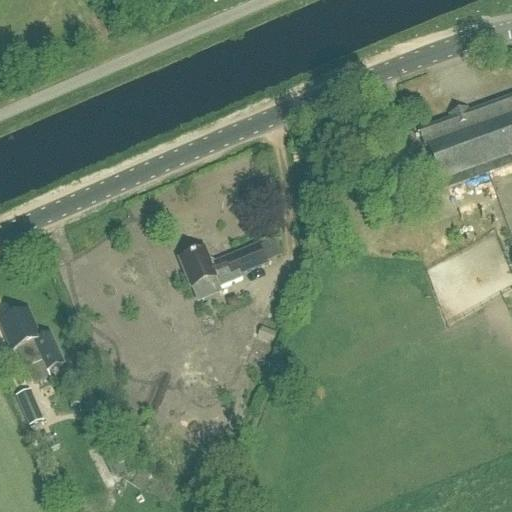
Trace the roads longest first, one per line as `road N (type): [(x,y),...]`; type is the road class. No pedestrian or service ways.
road 1 (tertiary): [(0,240),(282,116),(511,32)]
road 2 (unclassified): [(0,118),(272,0)]
